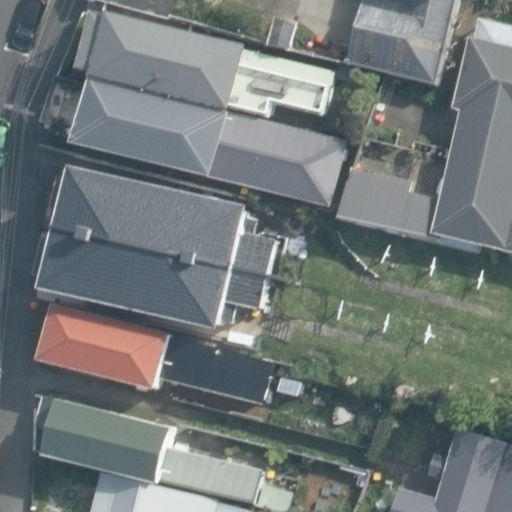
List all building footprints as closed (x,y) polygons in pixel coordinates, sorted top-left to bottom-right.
[(171,0),(113,0),(168,13),(171,0)] [(443,85),(460,5),(437,0),(373,0),(358,67),(443,85)] [(344,63),(118,9),(103,75),(328,128),(344,63)] [(511,51),(475,43),(443,191),(348,170),(337,218),(511,256),(511,51)] [(344,138),(96,80),(80,147),(328,205),(344,138)] [(260,202),(71,158),(40,286),(223,330),(229,303),(268,312),(286,237),(253,229),(260,202)] [(282,363),(59,305),(44,361),(163,392),(167,377),(271,404),(282,363)] [(62,394),(47,450),(270,508),(281,467),(177,440),(181,425),(62,394)] [(511,511),(511,439),(461,425),(439,503),(400,492),(394,511),(511,511)] [(254,511),(104,474),(94,511),(254,511)]
